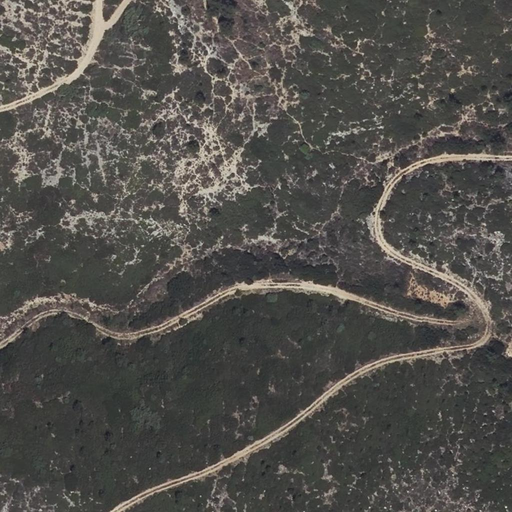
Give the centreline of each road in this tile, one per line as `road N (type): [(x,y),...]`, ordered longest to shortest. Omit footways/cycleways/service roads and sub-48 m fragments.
road 1 (track): [(485,308),(460,325),(318,287),(261,286),(130,337),(60,310),(0,347)]
road 2 (track): [(112,511),(273,438),(381,360),(486,341),(485,308)]
road 3 (track): [(511,158),(438,158),(406,169),(380,212),(378,243),(398,260),(461,285),(485,308)]
road 4 (track): [(97,0),(99,28),(87,60),(58,84),(0,108)]
